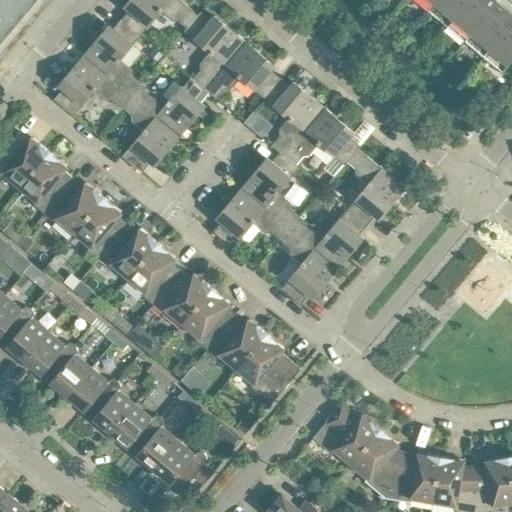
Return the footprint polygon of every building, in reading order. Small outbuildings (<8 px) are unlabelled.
[(0,0),(0,38),(31,0),(0,0)] [(130,10),(122,19),(141,35),(162,11),(173,20),(180,20),(188,27),(199,15),(198,14),(181,0),(129,0),(125,6),(130,10)] [(416,0),(503,72),(511,61),(511,12),(497,0),(416,0)] [(188,27),(185,30),(210,51),(200,63),(201,69),(194,78),(205,88),(245,40),(234,31),(215,15),(211,19),(201,11),(198,14),(199,15),(188,27)] [(121,59),(141,35),(122,19),(114,28),(109,24),(84,54),(132,95),(142,83),(133,75),(132,69),(121,59)] [(272,70),(276,66),(245,40),(205,88),(210,92),(209,92),(217,99),(225,89),(231,89),(241,77),(265,97),(281,78),(272,70)] [(132,95),(84,54),(59,85),(63,89),(55,99),(74,115),(95,90),(107,100),(113,99),(123,107),(132,95)] [(202,101),(209,92),(210,92),(205,88),(194,78),(191,75),(169,100),(158,90),(151,91),(142,83),(132,95),(181,135),(206,105),(202,101)] [(284,154),(325,106),(294,81),(290,86),(281,78),(265,97),(289,118),(279,129),(280,136),(272,145),(280,151),(284,154)] [(181,135),(132,95),(123,107),(132,114),(132,121),(144,131),(123,156),(142,172),(151,162),(155,166),(181,135)] [(351,136),(355,132),(325,106),(284,154),(296,164),(297,164),(304,155),(310,155),(320,143),(345,164),(348,161),(347,160),(358,148),(361,145),(351,136)] [(20,187),(51,151),(40,142),(39,143),(32,137),(29,140),(19,132),(0,154),(0,175),(1,176),(4,173),(20,187)] [(406,188),(358,148),(347,160),(348,161),(356,168),(357,174),(368,184),(348,208),(367,224),(375,215),(380,219),(406,188)] [(45,213),(74,178),(65,170),(68,167),(60,161),(61,160),(51,151),(20,187),(37,201),(34,204),(45,213)] [(300,166),(297,164),(296,164),(284,154),(280,151),(272,161),(268,157),(242,187),(291,228),(301,216),(291,208),(291,202),(279,192),(300,166)] [(75,232),(105,197),(94,188),(94,189),(86,182),(83,185),(74,178),(45,213),(55,222),(58,218),(75,232)] [(291,228),(242,187),(217,217),(222,221),(213,231),(232,248),(254,222),(265,232),(272,232),(281,239),(291,228)] [(99,258),(129,223),(120,216),(122,213),(114,206),(115,205),(105,197),(75,232),(91,246),(88,249),(99,258)] [(339,268),(364,238),(360,234),(367,224),(348,208),(328,233),(316,223),(310,224),(301,216),(291,228),(339,268)] [(11,220),(3,230),(20,244),(28,234),(11,220)] [(129,278),(159,242),(149,233),(148,234),(140,228),(137,231),(129,223),(99,258),(110,267),(112,264),(129,278)] [(314,298),(329,280),(339,268),(291,228),(281,239),(290,247),(290,253),(302,263),(281,288),(301,304),(309,294),(314,298)] [(11,244),(0,235),(0,245),(6,251),(11,244)] [(153,304),(183,269),(174,261),(176,258),(169,252),(169,251),(159,242),(129,278),(145,292),(143,295),(153,304)] [(23,255),(18,261),(28,269),(33,263),(23,255)] [(42,271),(33,263),(28,269),(37,277),(42,271)] [(183,323),(213,287),(203,279),(202,280),(194,273),(192,276),(183,269),(153,304),(164,312),(167,309),(183,323)] [(76,299),(66,291),(54,281),(50,287),(71,305),(76,299)] [(79,283),(75,289),(84,297),(89,290),(79,283)] [(208,349),(237,314),(228,307),(231,304),(223,297),(224,296),(213,287),(183,323),(200,337),(197,340),(208,349)] [(23,308),(22,308),(6,295),(0,301),(0,335),(10,324),(20,332),(33,317),(34,315),(34,313),(34,312),(34,311),(34,310),(33,309),(33,308),(32,307),(30,306),(28,306),(27,306),(26,306),(24,307),(23,308)] [(97,317),(85,307),(76,299),(71,305),(93,323),(97,317)] [(107,304),(101,312),(100,312),(127,335),(134,326),(107,304)] [(237,369),(268,333),(257,324),(257,325),(249,319),(246,322),(237,314),(208,349),(218,358),(221,355),(237,369)] [(0,339),(25,360),(49,331),(33,317),(20,332),(10,324),(0,335),(0,339)] [(114,341),(119,335),(110,327),(105,333),(114,341)] [(53,360),(66,345),(49,331),(25,360),(51,383),(63,368),(53,360)] [(272,403),(301,368),(282,352),(285,349),(277,342),(278,341),(268,333),(237,369),(254,383),(251,386),(272,403)] [(129,343),(119,335),(114,341),(124,349),(129,343)] [(68,397),(93,367),(76,353),(77,353),(77,352),(78,350),(78,349),(77,347),(77,346),(76,345),(76,344),(74,343),(72,342),(70,342),(69,343),(67,344),(66,345),(53,360),(63,368),(51,383),(68,397)] [(153,363),(153,364),(148,369),(157,378),(162,372),(153,363)] [(106,405),(119,390),(120,389),(121,387),(121,386),(121,385),(121,384),(120,382),(120,381),(118,380),(118,379),(116,379),(115,379),(114,379),(112,379),(111,379),(110,380),(109,381),(93,367),(68,397),(84,410),(96,396),(106,405)] [(172,380),(162,372),(157,378),(167,386),(172,380)] [(111,433),(136,403),(119,390),(106,405),(96,396),(84,410),(111,433)] [(196,400),(191,406),(201,414),(206,408),(196,400)] [(352,464),(382,428),(372,419),(371,420),(363,414),(360,417),(343,402),(314,437),(333,453),(335,450),(352,464)] [(140,432),(152,417),(136,403),(111,433),(138,455),(150,441),(140,432)] [(215,416),(206,408),(201,414),(210,422),(215,416)] [(246,434),(260,417),(251,409),(237,426),(246,434)] [(154,469),(179,440),(163,426),(163,425),(164,424),(164,423),(164,421),(164,420),(164,419),(163,418),(162,417),(161,416),(160,415),(159,415),(157,415),(155,415),(154,416),(152,417),(140,432),(150,441),(138,455),(154,469)] [(386,497),(407,452),(397,447),(399,444),(391,437),(392,436),(382,428),(352,464),(368,478),(366,481),(386,497)] [(215,470),(206,463),(206,462),(207,461),(207,460),(207,458),(207,457),(207,456),(207,455),(206,454),(205,453),(204,452),(203,451),(202,451),(200,451),(199,451),(198,452),(196,452),(195,453),(179,440),(154,469),(182,492),(196,476),(197,477),(196,477),(199,481),(203,483),(203,482),(205,483),(215,470)] [(433,502),(441,456),(428,453),(428,455),(418,453),(417,457),(407,452),(386,497),(412,502),(412,498),(433,502)] [(469,511),(475,511),(475,465),(464,465),(465,461),(455,459),(455,458),(441,456),(433,502),(455,505),(454,509),(469,511)] [(511,502),(511,473),(509,456),(496,458),(496,459),(486,461),(486,465),(475,465),(475,511),(481,511),(496,509),(496,505),(511,502)] [(0,511),(20,511),(24,508),(7,494),(0,502),(0,511)] [(275,499),(268,507),(270,509),(268,511),(322,511),(310,502),(303,511),(282,494),(277,501),(275,499)]
